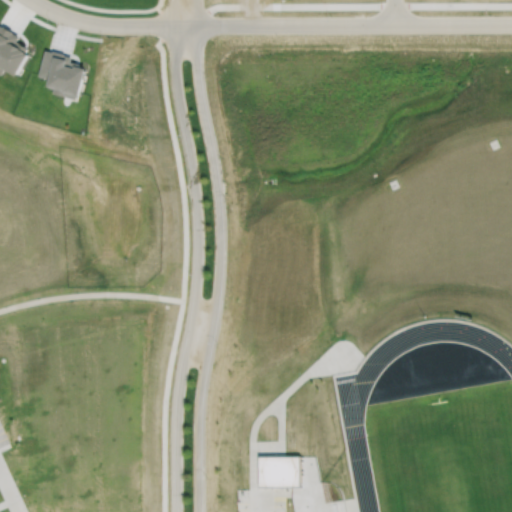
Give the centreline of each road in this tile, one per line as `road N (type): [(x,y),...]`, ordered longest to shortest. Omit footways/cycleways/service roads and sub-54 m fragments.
road 1 (tertiary): [(173,0),(176,89),(198,240),(176,410),(175,511)]
road 2 (tertiary): [(198,511),(199,399),(219,227),(194,0)]
road 3 (residential): [(32,0),(118,25),(511,23)]
